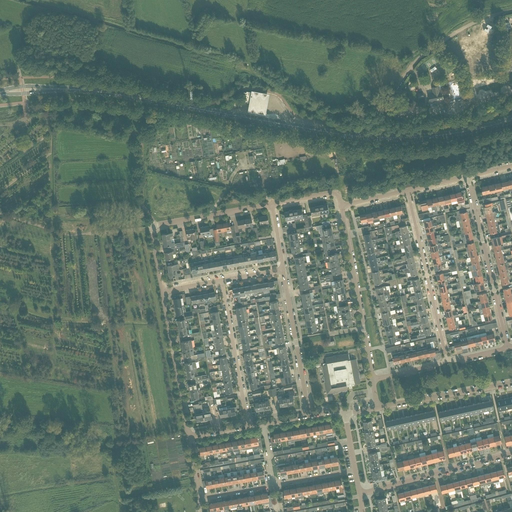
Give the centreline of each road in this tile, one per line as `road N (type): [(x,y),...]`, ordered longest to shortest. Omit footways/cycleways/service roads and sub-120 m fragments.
road 1 (tertiary): [(50,89),(356,135),(440,136),(511,119)]
road 2 (residential): [(164,291),(153,227),(271,204)]
road 3 (residential): [(372,379),(340,203)]
road 4 (residential): [(408,191),(448,361)]
road 5 (residential): [(507,347),(468,177)]
road 6 (unclassified): [(385,107),(426,52),(478,18),(511,10)]
road 7 (residential): [(359,491),(511,452)]
road 8 (residential): [(201,498),(355,471)]
road 9 (residential): [(189,437),(164,291)]
road 10 (residential): [(310,415),(283,270)]
road 11 (residential): [(249,426),(223,281)]
road 12 (residential): [(378,406),(511,384)]
